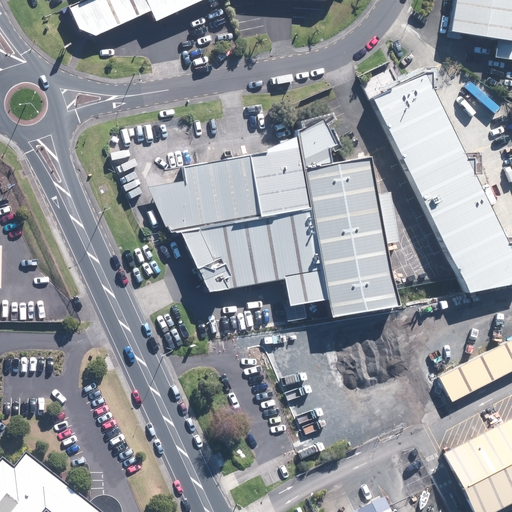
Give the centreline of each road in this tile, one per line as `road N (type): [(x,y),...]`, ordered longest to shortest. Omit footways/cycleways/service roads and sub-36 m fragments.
road 1 (secondary): [(79,228),(208,511)]
road 2 (residential): [(392,0),(363,40),(329,57),(124,96)]
road 3 (unknown): [(388,7),(434,52),(511,222)]
